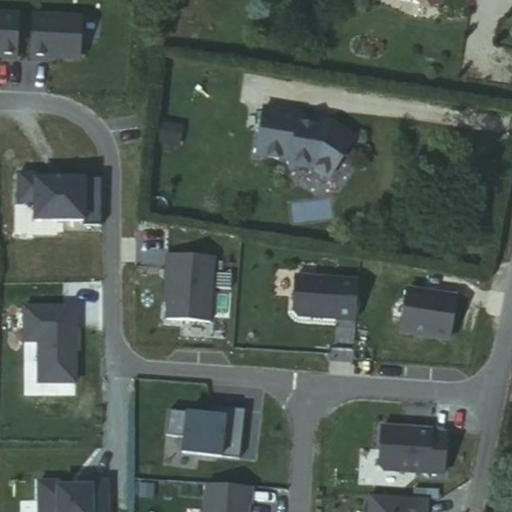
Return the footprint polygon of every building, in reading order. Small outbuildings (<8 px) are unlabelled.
[(0,62),(20,64),(24,10),(0,8),(0,62)] [(30,64),(77,67),(82,63),(84,50),(88,10),(32,8),(30,64)] [(302,113),(267,107),(259,155),(293,161),(293,165),(316,169),(331,179),(358,139),(334,123),(321,121),(320,126),(301,122),(302,113)] [(106,226),(106,194),(90,194),(91,179),(42,178),(42,173),(24,173),(24,202),(40,202),(40,220),(89,221),(88,226),(106,226)] [(216,327),(221,258),(164,253),(160,323),(216,327)] [(298,323),(356,323),(364,271),(288,269),(284,311),(298,323)] [(398,335),(448,344),(457,322),(460,291),(408,282),(398,335)] [(77,383),(78,309),(27,309),(26,342),(41,342),(40,383),(77,383)] [(182,409),(163,408),(160,438),(179,440),(178,456),(242,464),(250,405),(227,403),(225,412),(182,409)] [(383,475),(446,479),(452,429),(440,430),(439,423),(378,418),(375,463),(383,475)] [(199,511),(254,511),(257,487),(203,481),(199,511)] [(58,484),(38,484),(38,511),(108,511),(108,484),(91,484),(91,489),(78,489),(58,489),(58,484)] [(366,511),(429,511),(430,493),(368,488),(366,511)]
